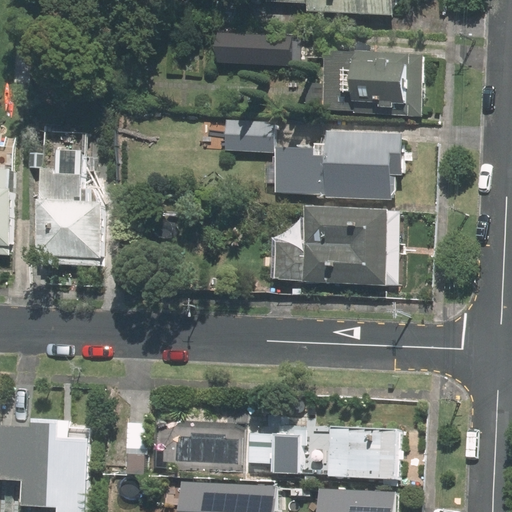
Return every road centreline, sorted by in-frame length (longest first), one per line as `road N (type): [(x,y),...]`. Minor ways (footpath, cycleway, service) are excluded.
road 1 (residential): [(0,329),(499,350)]
road 2 (residential): [(499,350),(511,66)]
road 3 (residential): [(492,511),(499,350)]
